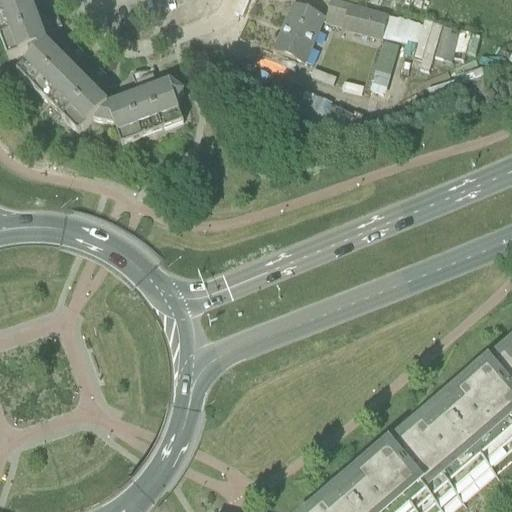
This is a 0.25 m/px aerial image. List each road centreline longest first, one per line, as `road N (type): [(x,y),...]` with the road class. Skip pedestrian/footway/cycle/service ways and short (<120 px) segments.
road 1 (secondary): [(511,174),(264,281),(199,304),(163,300)]
road 2 (secondary): [(190,393),(219,365),(511,243)]
road 3 (residential): [(83,0),(132,55),(226,25),(236,0)]
road 4 (secondary): [(163,300),(130,265),(90,240),(63,231),(9,232)]
road 5 (secondary): [(130,511),(177,452),(190,393)]
